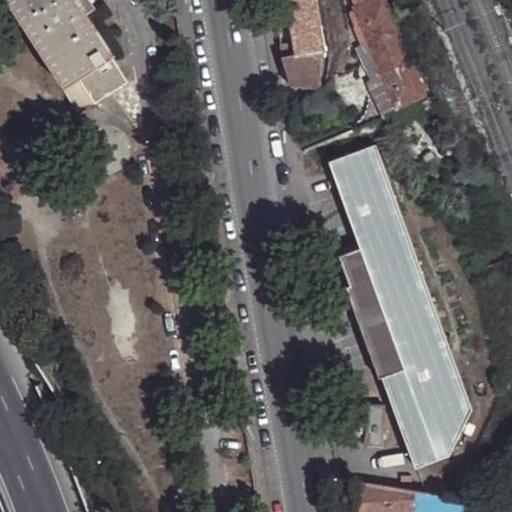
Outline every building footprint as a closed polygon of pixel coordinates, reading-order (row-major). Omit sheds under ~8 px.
[(10,0),(82,111),(130,81),(115,56),(117,55),(90,13),(81,0),(10,0)] [(89,0),(81,0),(90,13),(96,10),(89,0)] [(292,25),(287,0),(273,0),(278,27),(292,25)] [(287,0),(292,25),(298,54),(312,52),(328,49),(321,0),(287,0)] [(376,118),(383,115),(382,112),(395,106),(425,93),(401,36),(385,0),(352,0),(356,7),(351,10),(357,25),(355,26),(362,44),(358,45),(372,78),(368,80),(379,105),(372,109),(376,118)] [(314,61),(312,52),(298,54),(291,55),(293,65),(314,62),(314,61)] [(354,127),(370,120),(366,112),(354,127)] [(363,245),(342,252),(353,283),(349,285),(373,352),(375,356),(382,376),(386,374),(418,465),(452,452),(474,406),(404,213),(400,202),(378,143),(332,159),(363,245)] [(353,283),(342,252),(338,254),(349,285),(353,283)] [(367,402),(367,419),(383,421),(384,403),(367,402)] [(383,421),(367,419),(366,434),(364,443),(377,445),(382,445),(383,421)] [(355,479),(359,511),(470,511),(471,500),(471,497),(365,481),(355,479)]
